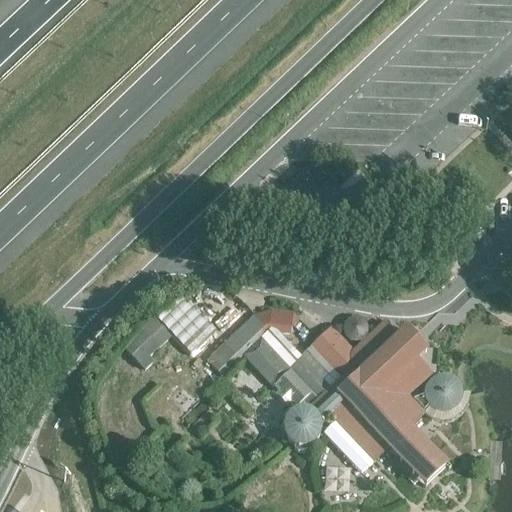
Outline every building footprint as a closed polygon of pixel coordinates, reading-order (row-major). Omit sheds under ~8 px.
[(464,17),(497,18),(497,8),(465,8),(464,17)] [(490,61),(499,47),(490,41),(481,54),(490,61)] [(421,81),(422,69),(398,68),(398,80),(421,81)] [(365,96),(421,98),(421,85),(365,83),(365,96)] [(196,352),(214,335),(215,334),(177,295),(177,294),(152,317),(155,320),(172,338),(191,357),(196,352)] [(214,335),(196,352),(221,379),(243,358),(272,390),(273,389),(278,394),(277,396),(288,408),(290,407),(295,412),(302,406),(307,412),(306,413),(302,412),(295,413),(288,417),(284,424),(282,431),(283,438),(287,445),(293,450),(295,450),(295,452),(298,455),(306,456),(310,453),(310,449),(315,446),(319,440),(321,432),(320,427),(329,419),(330,419),(335,425),(323,436),(361,476),(373,465),(387,453),(424,492),(447,470),(409,430),(428,411),(429,412),(435,417),(442,418),(450,417),(456,413),(460,407),(462,400),(462,398),(460,390),(456,384),(449,380),(442,379),(435,380),(429,384),(424,390),(423,398),(411,402),(408,400),(433,377),(419,362),(428,354),(406,330),(397,339),(389,330),(383,324),(368,338),(366,336),(368,331),(366,326),(364,322),(360,320),(355,319),(351,320),(347,322),(344,326),(343,331),(343,336),(345,340),(349,343),(354,344),(359,343),(361,345),(353,353),(343,343),(331,329),(309,350),(300,359),(279,336),(290,337),(291,332),(300,322),(293,315),(271,312),(254,317),(225,345),(214,335)] [(155,320),(122,351),(144,374),(153,365),(149,360),(172,338),(155,320)] [(122,388),(130,373),(112,363),(104,378),(122,388)] [(109,395),(98,412),(115,423),(127,406),(109,395)]
